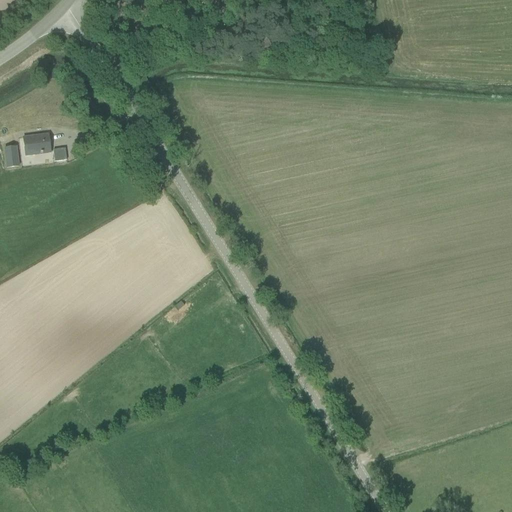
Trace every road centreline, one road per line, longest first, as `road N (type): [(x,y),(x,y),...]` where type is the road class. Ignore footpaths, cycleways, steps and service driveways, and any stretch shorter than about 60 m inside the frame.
road 1 (unclassified): [(384,511),(111,70),(63,11)]
road 2 (track): [(111,70),(230,0)]
